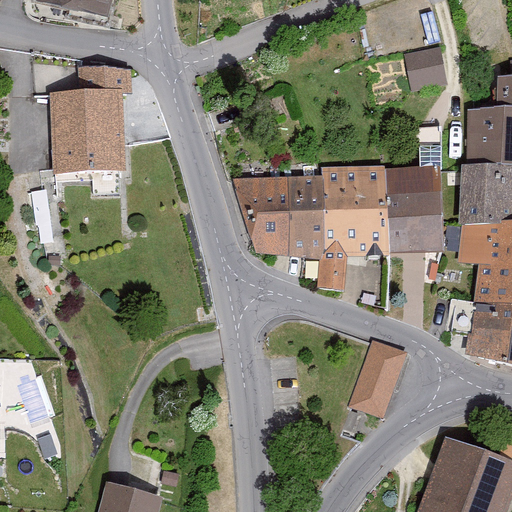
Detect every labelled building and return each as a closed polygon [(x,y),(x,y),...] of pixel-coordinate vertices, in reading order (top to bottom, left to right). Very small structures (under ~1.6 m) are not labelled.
[(123,0),(26,0),(27,1),(74,11),(71,25),(116,35),(123,0)] [(440,51),(405,59),(413,95),(448,87),(440,51)] [(83,75),(83,98),(128,97),(137,97),(136,75),(83,75)] [(471,171),(511,170),(511,82),(502,83),(502,114),(471,114),(471,171)] [(57,99),(59,176),(130,175),(128,97),(83,98),(57,99)] [(392,173),(392,259),(447,259),(445,132),(422,132),(423,173),(392,173)] [(464,230),(511,229),(511,170),(471,171),(464,171),(464,230)] [(392,259),(392,173),(325,173),(326,182),(326,263),(325,291),(346,294),(351,259),(392,259)] [(261,258),(291,259),(291,182),(239,184),(261,258)] [(326,263),(326,182),(291,182),(291,259),(291,263),(326,263)] [(49,194),(37,196),(44,248),(56,246),(49,194)] [(481,268),(477,306),(511,310),(511,229),(464,230),(461,266),(481,268)] [(476,339),(475,356),(511,367),(511,310),(477,306),(458,304),(456,336),(476,339)] [(408,358),(375,347),(353,410),(386,422),(408,358)] [(511,463),(444,442),(420,511),(510,511),(511,508),(511,463)] [(113,489),(106,511),(165,511),(167,505),(113,489)]
